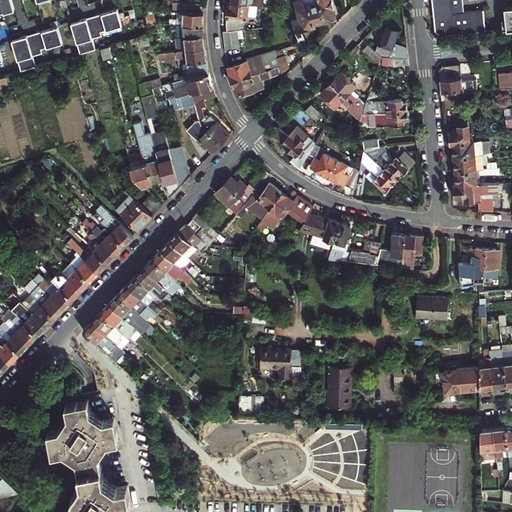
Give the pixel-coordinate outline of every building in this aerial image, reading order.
[(0,0),(0,13),(7,11),(8,12),(19,9),(16,0),(0,0)] [(313,22),(323,20),(317,0),(294,0),(301,28),(309,27),(314,25),(313,22)] [(330,0),(317,0),(323,20),(331,18),(335,17),(330,0)] [(431,0),(435,32),(439,36),(486,31),(483,10),(466,11),(453,13),(451,0),(431,0)] [(466,11),(465,0),(451,0),(453,13),(466,11)] [(227,31),(241,29),(242,28),(247,28),(245,16),(248,16),(248,14),(255,14),(257,13),(258,2),(231,1),(228,1),(227,6),(225,6),(225,13),(225,16),(225,24),(227,31)] [(511,2),(505,4),(506,16),(503,16),(504,26),(511,25),(511,2)] [(74,23),(83,54),(98,49),(95,39),(104,36),(103,32),(124,26),(120,9),(95,17),(79,21),(74,23)] [(156,22),(152,10),(144,9),(147,21),(156,22)] [(179,24),(203,25),(203,21),(203,12),(178,11),(177,18),(170,18),(170,23),(179,24)] [(156,22),(147,21),(151,33),(158,33),(157,22),(156,22)] [(177,49),(204,47),(204,39),(203,25),(179,24),(179,37),(176,38),(177,49)] [(384,24),(375,51),(381,57),(392,57),(407,57),(407,53),(406,50),(392,50),(399,29),(384,24)] [(15,40),(24,71),(39,67),(35,55),(45,53),(44,49),(65,43),(61,27),(35,34),(22,38),(15,40)] [(225,47),(226,49),(239,46),(238,38),(242,37),(241,29),(227,31),(226,31),(223,32),(225,47)] [(153,41),(151,33),(139,37),(141,45),(153,41)] [(375,51),(367,44),(362,50),(378,65),(381,57),(375,51)] [(101,59),(111,56),(108,45),(98,48),(101,59)] [(207,61),(204,47),(177,49),(160,51),(156,51),(158,60),(176,59),(177,64),(186,62),(187,66),(182,67),(183,76),(177,77),(177,79),(184,78),(187,77),(208,71),(207,61)] [(235,89),(237,95),(262,87),(260,79),(280,72),(287,66),(282,50),(276,52),(277,56),(279,65),(232,81),(235,89)] [(279,65),(277,56),(276,52),(262,56),(261,54),(245,59),(246,62),(228,68),(232,81),(279,65)] [(393,65),(408,63),(407,57),(392,57),(381,57),(381,64),(393,64),(393,65)] [(459,64),(442,65),(438,70),(439,76),(441,92),(458,90),(477,88),(476,79),(461,81),(459,64)] [(208,71),(187,77),(188,83),(173,87),(176,95),(191,90),(212,85),(211,81),(208,71)] [(511,87),(511,71),(499,72),(500,88),(511,87)] [(366,100),(372,83),(367,82),(364,89),(360,87),(358,89),(341,72),(339,74),(338,72),(336,74),(334,76),(335,78),(330,83),(361,112),(366,100)] [(172,81),(173,87),(188,83),(187,77),(184,78),(172,81)] [(158,78),(137,84),(140,95),(152,92),(151,87),(160,85),(158,78)] [(361,112),(330,83),(325,89),(320,94),(334,107),(339,102),(345,108),(346,107),(352,112),(352,111),(359,118),(361,113),(361,112)] [(191,90),(195,104),(206,98),(216,95),(212,85),(191,90)] [(195,104),(191,90),(176,95),(168,97),(172,110),(195,104)] [(458,90),(441,92),(441,99),(459,98),(458,90)] [(361,113),(406,109),(406,104),(405,100),(400,100),(400,96),(366,100),(361,112),(361,113)] [(141,100),(147,121),(159,117),(153,97),(141,100)] [(200,124),(220,143),(225,138),(230,133),(217,120),(211,114),(210,115),(209,112),(207,115),(204,105),(208,104),(206,98),(195,104),(198,116),(199,118),(200,124)] [(130,105),(134,118),(145,115),(141,102),(130,105)] [(322,115),(311,104),(305,110),(317,121),(322,115)] [(407,114),(406,109),(361,113),(359,118),(359,119),(368,123),(368,125),(375,124),(376,129),(381,128),(381,124),(403,122),(402,118),(407,118),(407,114)] [(217,147),(220,143),(200,124),(199,118),(196,119),(187,128),(209,150),(212,147),(214,149),(217,147)] [(452,144),(472,142),(472,138),(468,138),(466,121),(457,122),(458,126),(456,126),(454,129),(455,131),(451,131),(447,131),(449,144),(452,144)] [(145,135),(141,123),(133,125),(140,150),(141,150),(142,153),(141,153),(144,163),(147,162),(153,180),(158,179),(163,177),(152,136),(151,133),(145,135)] [(292,162),(299,168),(313,139),(297,123),(287,134),(279,125),(272,132),(281,142),(281,143),(294,156),(290,160),(292,162)] [(152,136),(163,177),(169,196),(175,190),(179,186),(168,149),(164,133),(152,136)] [(363,140),(363,146),(378,145),(378,138),(363,140)] [(486,139),(472,142),(473,152),(477,151),(477,154),(482,153),(487,153),(488,152),(486,139)] [(453,154),(453,156),(477,154),(477,151),(473,152),(472,142),(452,144),(453,154)] [(384,144),(378,145),(363,146),(396,179),(405,170),(416,160),(409,152),(405,149),(397,156),(397,155),(393,159),(384,151),(384,144)] [(181,145),(168,149),(179,186),(183,182),(189,175),(181,145)] [(387,188),(396,179),(363,146),(361,159),(365,164),(366,164),(372,170),(377,175),(373,179),(384,191),(387,188)] [(141,150),(140,150),(138,151),(139,154),(128,157),(133,175),(136,178),(142,184),(148,182),(153,180),(147,162),(144,163),(141,153),(142,153),(141,150)] [(319,172),(326,176),(335,156),(324,151),(323,152),(318,150),(310,167),(315,169),(314,170),(319,172)] [(454,166),(455,170),(478,168),(482,168),(482,164),(482,153),(477,154),(453,156),(454,166)] [(335,156),(326,176),(335,180),(340,182),(355,189),(359,170),(348,165),(349,163),(335,156)] [(252,184),(250,186),(254,190),(255,189),(269,172),(264,167),(250,183),(252,184)] [(478,168),(455,170),(456,180),(457,185),(480,184),(479,174),(499,173),(499,167),(497,167),(487,167),(482,168),(478,168)] [(383,192),(384,191),(373,179),(377,175),(372,170),(366,176),(383,192)] [(228,179),(224,183),(244,202),(253,191),(254,190),(250,186),(252,184),(250,183),(248,185),(240,177),(237,180),(232,175),(228,179)] [(121,180),(119,182),(120,184),(128,192),(131,195),(142,184),(136,178),(133,181),(129,178),(124,182),(121,180)] [(266,211),(280,191),(276,187),(268,182),(259,196),(253,191),(244,202),(235,212),(241,216),(247,210),(260,219),(266,211)] [(219,188),(215,193),(235,212),(244,202),(224,183),(219,188)] [(457,185),(453,185),(454,194),(454,197),(465,196),(466,200),(478,199),(477,210),(493,211),(494,189),(500,189),(499,183),(480,184),(457,185)] [(288,196),(280,191),(266,211),(260,219),(254,227),(260,231),(264,225),(270,230),(285,210),(304,220),(309,211),(312,206),(296,194),(292,199),(288,196)] [(140,204),(131,195),(128,192),(114,206),(138,229),(146,221),(152,215),(140,204)] [(151,193),(140,204),(152,215),(157,209),(162,203),(151,193)] [(132,235),(100,205),(97,208),(97,211),(97,212),(94,215),(104,225),(123,244),(128,239),(132,235)] [(203,226),(196,232),(201,237),(208,243),(219,231),(198,210),(192,215),(193,216),(203,226)] [(329,243),(333,244),(340,220),(335,219),(309,211),(304,220),(299,228),(331,238),(329,243)] [(119,248),(123,244),(104,225),(100,230),(91,221),(89,222),(83,216),(80,220),(89,228),(115,253),(119,248)] [(186,223),(196,232),(203,226),(193,216),(186,223)] [(347,222),(340,220),(333,244),(329,258),(336,259),(339,247),(346,249),(348,243),(344,242),(350,223),(347,222)] [(170,239),(188,256),(196,247),(194,245),(201,237),(196,232),(186,223),(185,223),(174,235),(170,239)] [(93,240),(89,245),(106,262),(111,257),(115,253),(89,228),(84,232),(93,240)] [(377,263),(402,266),(404,234),(399,233),(393,233),(391,255),(387,254),(387,250),(380,249),(377,263)] [(417,235),(404,234),(402,266),(413,268),(414,253),(422,253),(423,235),(417,235)] [(77,251),(98,271),(101,267),(106,262),(89,245),(88,244),(82,250),(70,238),(67,241),(77,251)] [(189,258),(188,256),(170,239),(165,244),(161,248),(184,270),(187,266),(184,263),(189,258)] [(380,249),(380,245),(369,243),(365,262),(377,263),(380,249)] [(352,251),(346,249),(339,247),(336,259),(350,260),(352,251)] [(157,253),(153,257),(170,274),(175,278),(179,274),(188,282),(192,278),(184,270),(161,248),(157,253)] [(484,277),(484,276),(486,250),(478,249),(476,249),(476,250),(471,249),(469,263),(459,262),(460,273),(461,284),(483,283),(484,277)] [(486,250),(484,276),(484,277),(497,278),(499,251),(490,250),(486,250)] [(70,262),(71,263),(89,280),(93,276),(98,271),(77,251),(74,253),(76,256),(70,262)] [(144,266),(169,290),(172,293),(180,284),(175,278),(170,274),(153,257),(149,260),(144,266)] [(62,272),(80,289),(85,284),(89,280),(71,263),(62,272)] [(165,293),(169,290),(144,266),(141,270),(135,275),(156,295),(160,299),(165,293)] [(39,284),(62,307),(67,303),(72,298),(54,281),(53,280),(51,282),(46,278),(41,272),(33,279),(39,284)] [(62,272),(54,281),(72,298),(75,294),(80,289),(62,272)] [(156,295),(135,275),(132,279),(127,284),(152,309),(157,313),(160,310),(150,301),(156,295)] [(39,284),(33,279),(25,288),(30,293),(39,284)] [(30,293),(30,294),(54,316),(59,311),(62,307),(39,284),(30,293)] [(152,309),(127,284),(124,287),(118,293),(136,311),(146,320),(151,315),(154,317),(157,313),(152,309)] [(115,296),(109,302),(133,325),(137,321),(132,316),(136,311),(118,293),(115,296)] [(486,293),(483,293),(479,293),(479,305),(487,304),(486,293)] [(22,303),(45,326),(50,321),(54,316),(30,294),(22,303)] [(442,297),(417,295),(416,316),(418,317),(426,317),(447,319),(449,297),(442,297)] [(11,310),(36,334),(41,329),(45,326),(22,303),(20,301),(11,310)] [(133,325),(109,302),(105,307),(100,311),(118,328),(128,337),(132,333),(136,329),(133,325)] [(36,334),(11,310),(5,316),(1,313),(0,313),(0,315),(3,319),(28,343),(32,338),(36,334)] [(98,314),(92,320),(117,345),(120,348),(129,339),(128,337),(118,328),(100,311),(98,314)] [(146,320),(136,311),(132,316),(137,321),(133,325),(136,329),(140,332),(149,323),(146,320)] [(0,333),(19,352),(25,346),(28,343),(3,319),(0,321),(0,333)] [(124,352),(120,348),(117,345),(92,320),(89,323),(83,330),(115,361),(124,352)] [(0,349),(11,361),(16,356),(19,352),(0,333),(0,349)] [(511,341),(502,342),(502,344),(504,362),(507,382),(511,381),(511,341)] [(492,357),(491,354),(490,345),(490,344),(485,344),(486,355),(480,356),(480,364),(480,371),(480,385),(488,384),(493,383),(492,373),(494,373),(493,363),(492,363),(492,357)] [(502,382),(507,382),(504,362),(502,344),(490,345),(491,354),(492,357),(492,363),(493,363),(494,373),(492,373),(493,383),(502,382)] [(260,366),(279,367),(279,377),(290,377),(290,376),(291,367),(292,347),(276,346),(261,345),(260,366)] [(0,367),(2,370),(8,364),(11,361),(0,349),(0,367)] [(348,365),(325,364),(323,404),(345,405),(347,381),(348,365)] [(458,388),(480,385),(480,371),(480,364),(443,369),(445,389),(458,388)] [(300,377),(300,368),(291,367),(290,376),(300,377)] [(403,372),(394,372),(393,390),(402,390),(403,372)] [(201,378),(196,373),(191,379),(195,383),(201,378)] [(201,393),(196,389),(192,393),(197,397),(201,393)] [(237,414),(262,415),(262,396),(238,395),(237,414)] [(118,511),(120,510),(131,508),(127,485),(116,487),(103,478),(99,455),(103,449),(108,442),(118,440),(114,417),(103,420),(90,411),(88,400),(77,402),(65,404),(67,416),(58,428),(47,430),(52,453),(62,451),(76,460),(80,483),(71,496),(73,506),(69,511),(118,511)] [(502,455),(509,454),(506,426),(501,426),(494,427),(497,456),(499,477),(504,476),(502,455)] [(497,456),(494,427),(489,428),(481,429),(481,457),(497,456)] [(0,496),(18,493),(3,478),(0,481),(0,496)]
